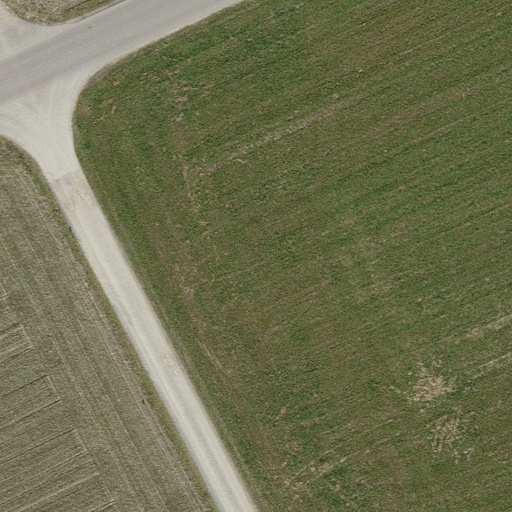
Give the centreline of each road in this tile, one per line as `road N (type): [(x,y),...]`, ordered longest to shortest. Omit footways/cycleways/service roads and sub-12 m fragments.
road 1 (residential): [(22,79),(230,511)]
road 2 (unclassified): [(22,79),(189,0)]
